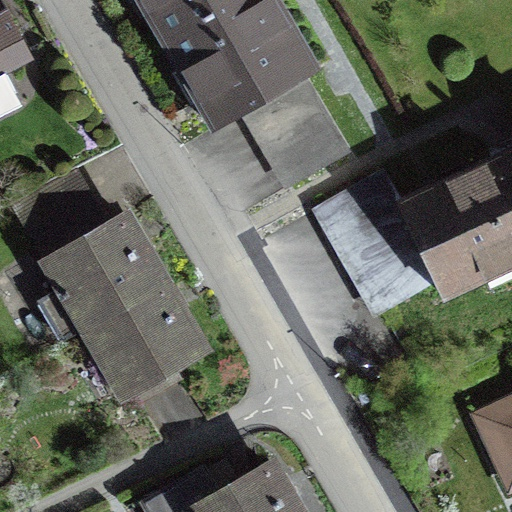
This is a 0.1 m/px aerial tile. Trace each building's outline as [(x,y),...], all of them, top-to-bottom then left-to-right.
[(272,0),(144,0),(214,124),(246,106),(289,182),(347,150),(303,73),(311,68),(272,0)] [(0,99),(15,92),(3,71),(29,57),(6,14),(0,16),(0,99)] [(382,311),(437,280),(444,293),(511,261),(511,147),(399,201),(382,169),(321,203),(382,311)] [(88,325),(163,282),(125,216),(106,227),(72,168),(16,201),(65,285),(39,299),(63,340),(88,325)] [(163,282),(88,325),(126,389),(130,387),(136,398),(165,381),(158,370),(200,346),(163,282)] [(511,399),(479,414),(511,483),(511,399)] [(220,493),(204,466),(143,500),(149,511),(298,511),(271,464),(220,493)]
